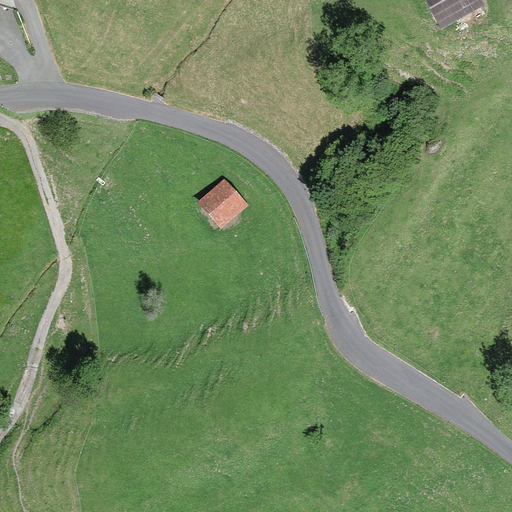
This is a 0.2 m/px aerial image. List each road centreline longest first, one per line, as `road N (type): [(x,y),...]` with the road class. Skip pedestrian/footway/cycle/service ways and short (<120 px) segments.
road 1 (residential): [(0,98),(68,96),(161,112),(264,156),(300,199),(345,335),(511,452)]
road 2 (track): [(0,118),(28,141),(65,264),(0,436)]
